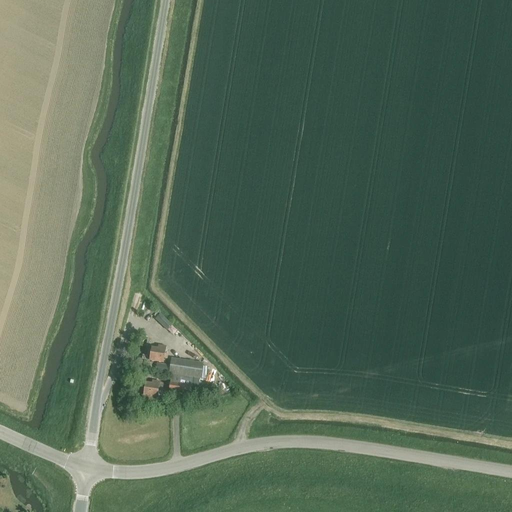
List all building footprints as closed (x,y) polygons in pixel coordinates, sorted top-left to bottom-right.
[(161,315),(157,319),(166,327),(170,324),(161,315)] [(164,364),(166,348),(159,347),(158,350),(152,349),(150,362),(164,364)] [(172,360),(170,375),(200,380),(203,364),(172,360)] [(157,364),(156,372),(167,374),(168,366),(157,364)] [(146,384),(144,397),(143,404),(150,405),(151,398),(158,399),(159,390),(163,391),(164,384),(153,382),(152,385),(146,384)] [(171,383),(169,393),(191,397),(193,387),(181,385),(171,383)]
